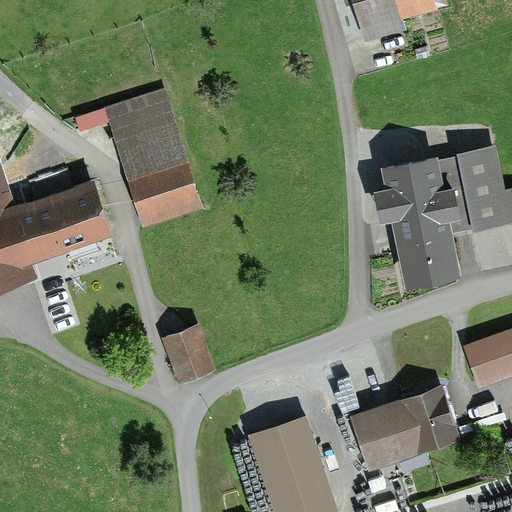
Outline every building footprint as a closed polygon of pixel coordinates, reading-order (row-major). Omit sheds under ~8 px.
[(355,0),(367,39),(408,27),(405,16),(449,4),(447,0),(355,0)] [(206,206),(169,87),(78,114),(81,128),(111,119),(145,226),(206,206)] [(440,153),(383,165),(387,185),(376,187),(383,215),(393,214),(406,284),(464,271),(456,232),(511,218),(511,185),(506,187),(497,142),(458,150),(459,154),(441,157),(440,153)] [(0,289),(41,276),(34,261),(115,232),(95,176),(75,181),(69,166),(35,179),(40,193),(15,201),(3,161),(0,161),(0,289)] [(201,323),(163,336),(180,382),(218,368),(201,323)] [(511,329),(464,346),(479,388),(511,376),(511,329)] [(444,379),(350,413),(369,467),(463,436),(444,379)] [(322,511),(341,505),(309,412),(251,432),(278,511),(322,511)]
